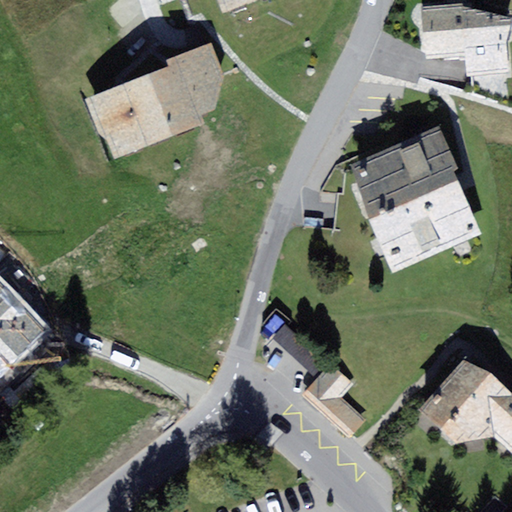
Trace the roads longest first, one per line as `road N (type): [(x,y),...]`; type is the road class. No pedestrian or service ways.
road 1 (residential): [(231,400),(288,190),(362,40),(373,0)]
road 2 (residential): [(231,400),(89,511)]
road 3 (residential): [(368,511),(231,400)]
